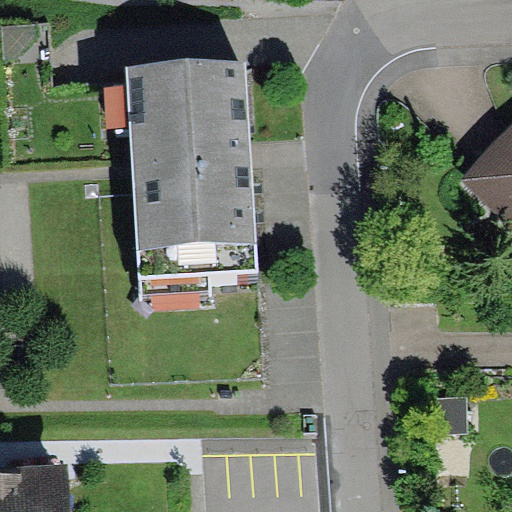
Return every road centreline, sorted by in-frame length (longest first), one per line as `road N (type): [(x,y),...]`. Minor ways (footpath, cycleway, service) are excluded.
road 1 (residential): [(357,511),(326,103),(383,19)]
road 2 (residential): [(383,19),(511,15)]
